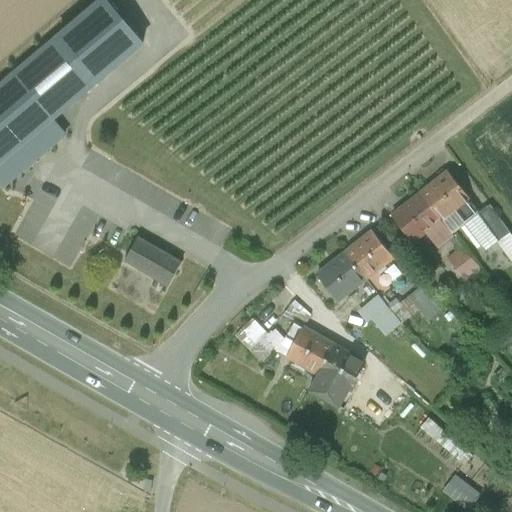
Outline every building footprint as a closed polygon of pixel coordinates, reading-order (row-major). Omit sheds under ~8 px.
[(145,43),(108,0),(96,0),(0,82),(0,184),(4,189),(69,134),(56,119),(145,43)] [(471,201),(449,173),(424,193),(446,221),(471,201)] [(446,221),(424,193),(396,215),(418,243),(446,221)] [(486,209),(477,217),(496,239),(500,236),(494,230),(500,225),(486,209)] [(394,259),(371,231),(346,251),(368,279),(394,259)] [(508,261),(511,258),(511,238),(509,232),(496,239),(508,261)] [(182,262),(138,237),(125,260),(168,286),(182,262)] [(444,259),(465,282),(481,267),(460,245),(444,259)] [(368,279),(346,251),(318,273),(340,301),(368,279)] [(318,375),(336,344),(303,327),(286,358),(318,375)] [(364,360),(336,344),(318,375),(310,390),(339,406),(364,360)] [(368,398),(386,416),(405,398),(388,380),(368,398)]
